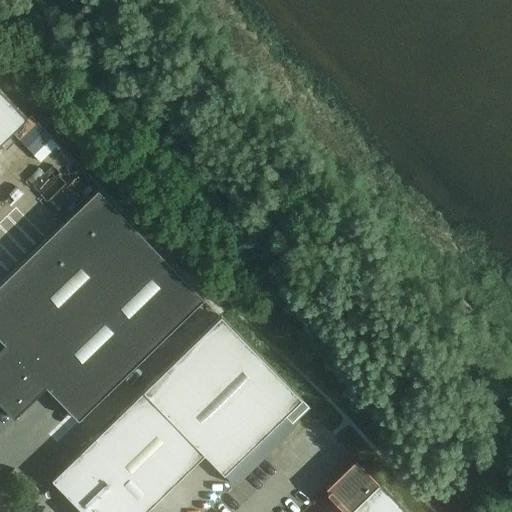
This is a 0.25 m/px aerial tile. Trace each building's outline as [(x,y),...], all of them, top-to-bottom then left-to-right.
[(0,89),(0,144),(27,118),(0,89)] [(57,145),(36,123),(20,139),(41,161),(57,145)] [(97,189),(0,282),(0,339),(4,344),(0,347),(0,404),(14,419),(15,418),(14,417),(45,387),(78,420),(203,298),(97,189)] [(8,240),(0,246),(13,264),(21,257),(8,240)] [(144,511),(204,454),(235,486),(292,430),(282,419),(302,399),(221,316),(52,480),(83,511),(144,511)] [(349,511),(407,511),(380,483),(349,511)]
